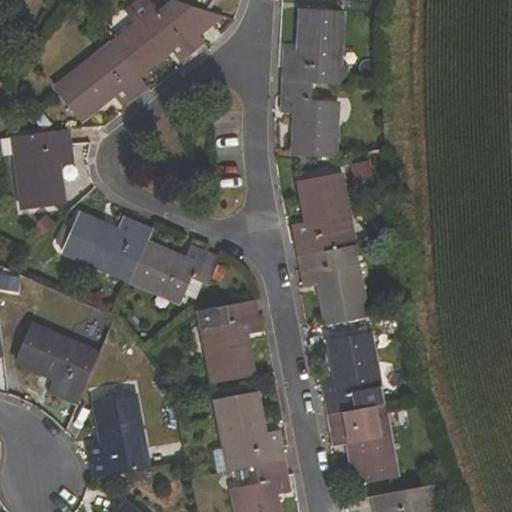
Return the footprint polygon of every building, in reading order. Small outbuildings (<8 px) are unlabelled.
[(113,42),(117,47),(138,73),(169,48),(180,62),(206,41),(201,34),(224,15),(179,0),(166,0),(157,8),(150,0),(134,0),(124,8),(136,24),(113,42)] [(282,81),(312,82),(331,83),(332,65),(339,65),(341,10),(302,7),(300,48),(284,47),(282,81)] [(123,106),(148,87),(138,73),(117,47),(103,59),(98,54),(56,87),(80,119),(113,93),(123,106)] [(339,65),(332,65),(331,83),(348,84),(349,66),(339,65)] [(296,112),(294,154),(334,156),(337,101),(311,99),(312,82),(282,81),(280,111),(296,112)] [(39,131),(21,133),(23,152),(17,153),(23,209),(62,203),(58,162),(75,160),(70,127),(39,131)] [(292,224),(298,255),(346,246),(343,228),(350,227),(340,172),(301,180),(308,221),(292,224)] [(133,273),(146,242),(153,227),(124,214),(117,229),(79,213),(63,250),(114,272),(116,265),(133,273)] [(184,259),(146,242),(133,273),(130,279),(181,301),(191,278),(208,284),(219,257),(191,244),(184,259)] [(320,283),(328,324),(366,317),(356,263),(349,264),(346,246),(298,255),(303,286),(320,283)] [(253,375),(246,334),(262,331),(256,298),(201,309),(214,382),(253,375)] [(52,376),(46,392),(76,405),(96,359),(80,352),(82,346),(31,323),(15,360),(52,376)] [(322,383),(328,413),(376,404),(373,388),(379,387),(369,331),(330,339),(338,380),(322,383)] [(217,397),(231,470),(237,469),(256,465),(257,465),(285,460),(279,428),(263,432),(255,390),(217,397)] [(141,467),(138,448),(144,447),(134,393),(95,401),(103,441),(86,444),(92,476),(141,467)] [(379,424),(376,404),(328,413),(334,445),(350,443),(357,483),(395,476),(386,422),(379,424)] [(238,511),(278,511),(275,493),(291,490),(285,460),(257,465),(260,482),(234,487),(238,511)] [(432,511),(431,503),(424,505),(421,486),(372,495),(374,511),(432,511)] [(114,511),(141,511),(124,499),(114,511)]
